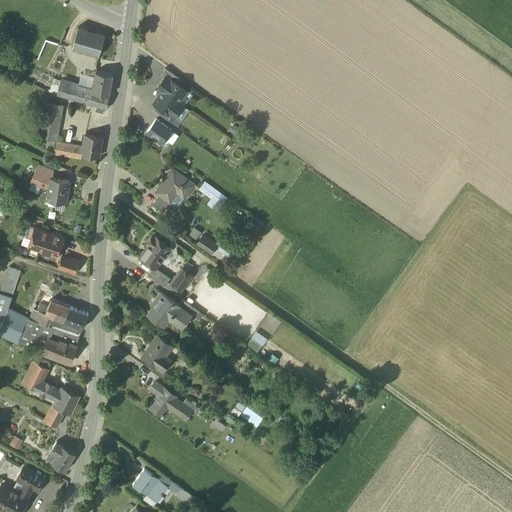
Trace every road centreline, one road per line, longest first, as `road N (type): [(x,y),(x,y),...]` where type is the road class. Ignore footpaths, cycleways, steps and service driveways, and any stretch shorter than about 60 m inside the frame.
road 1 (track): [(107,189),(511,476)]
road 2 (secondary): [(130,24),(99,249),(98,383),(72,511)]
